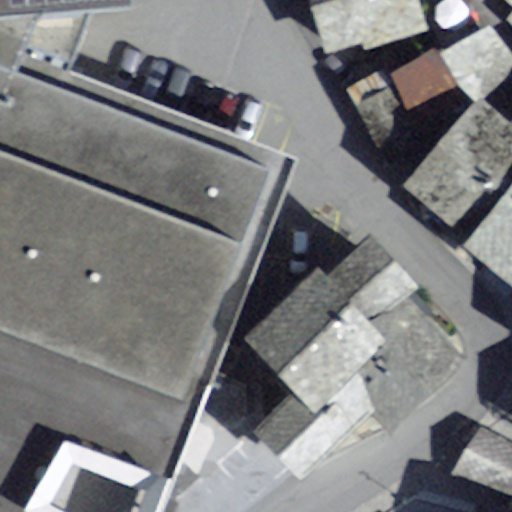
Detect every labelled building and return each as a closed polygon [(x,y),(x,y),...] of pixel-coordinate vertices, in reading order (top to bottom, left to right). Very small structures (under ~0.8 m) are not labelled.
[(172,16),(170,0),(22,0),(24,27),(172,16)] [(422,0),(305,0),(326,65),(432,33),(422,0)] [(498,24),(394,56),(407,99),(511,67),(498,24)] [(511,138),(488,115),(411,195),(461,243),(511,189),(511,138)] [(0,143),(0,332),(202,412),(267,249),(0,143)] [(511,208),(474,255),(511,285),(511,208)] [(302,395),(266,430),(312,477),(379,413),(401,436),(476,367),(433,321),(447,308),(380,237),(260,352),(302,395)] [(167,496),(202,412),(0,332),(0,511),(99,511),(113,475),(167,496)] [(511,491),(511,445),(483,429),(461,467),(510,495),(511,491)]
